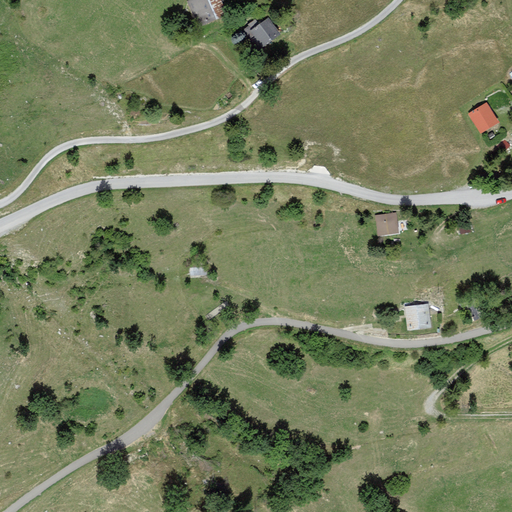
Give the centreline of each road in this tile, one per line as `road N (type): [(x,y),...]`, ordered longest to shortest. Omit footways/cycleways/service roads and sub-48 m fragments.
road 1 (unclassified): [(11,511),(131,436),(238,330),(281,324),(407,349),(511,324)]
road 2 (unclassified): [(0,229),(63,197),(136,184),(291,180),(399,203),(511,194)]
road 3 (track): [(399,0),(369,28),(285,67),(226,118),(155,140),(67,145),(0,205)]
